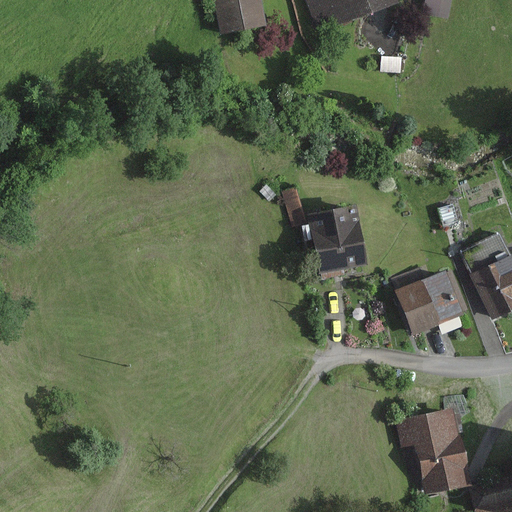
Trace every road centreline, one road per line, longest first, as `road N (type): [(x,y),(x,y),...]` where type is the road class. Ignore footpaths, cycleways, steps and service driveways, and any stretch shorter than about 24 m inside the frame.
road 1 (track): [(200,511),(335,356)]
road 2 (residential): [(335,356),(511,364)]
